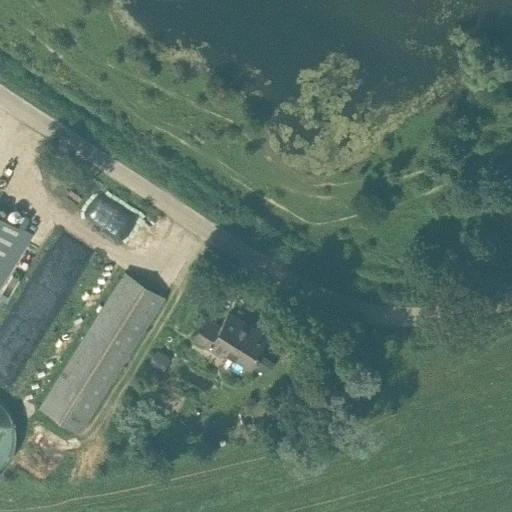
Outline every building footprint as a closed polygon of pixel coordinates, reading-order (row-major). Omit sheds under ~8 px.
[(84,218),(145,253),(162,223),(101,188),(84,218)] [(0,214),(0,283),(31,234),(0,214)] [(125,271),(115,288),(40,406),(79,431),(154,312),(165,295),(125,271)] [(206,318),(196,335),(196,336),(195,338),(221,354),(224,349),(250,365),(268,336),(229,312),(220,326),(206,318)] [(261,353),(254,363),(265,370),(272,359),(261,353)] [(178,436),(191,412),(149,387),(141,401),(169,417),(163,427),(178,436)] [(19,419),(0,395),(0,471),(14,460),(19,419)]
